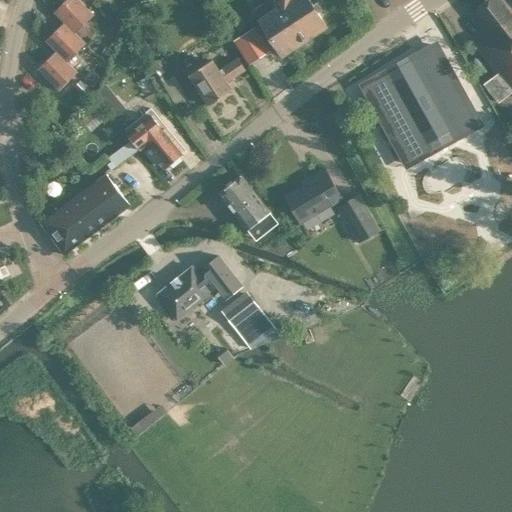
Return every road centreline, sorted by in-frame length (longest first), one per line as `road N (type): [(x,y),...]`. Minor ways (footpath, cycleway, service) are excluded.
road 1 (tertiary): [(57,275),(419,0)]
road 2 (residential): [(22,0),(7,76),(11,162),(21,209),(57,275)]
